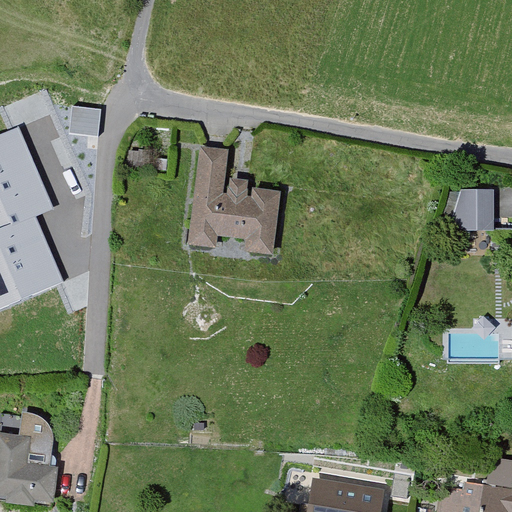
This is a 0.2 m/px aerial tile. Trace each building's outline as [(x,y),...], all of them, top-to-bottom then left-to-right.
[(101,110),(72,107),(69,134),(98,137),(101,110)] [(18,126),(0,133),(0,308),(64,281),(36,216),(53,209),(18,126)] [(225,152),(204,150),(195,245),(217,247),(218,235),(252,238),(250,252),(273,254),(279,192),(250,189),(251,179),(223,176),(225,152)] [(496,196),(454,195),(453,229),(495,229),(496,196)] [(34,438),(0,434),(0,501),(10,503),(9,508),(32,510),(33,504),(57,507),(61,469),(31,466),(34,438)] [(490,489),(449,483),(445,511),(511,511),(511,464),(494,462),(490,489)] [(379,511),(382,495),(316,485),(312,511),(379,511)]
